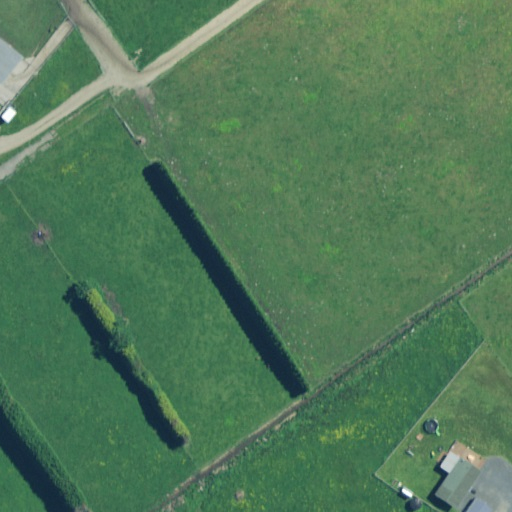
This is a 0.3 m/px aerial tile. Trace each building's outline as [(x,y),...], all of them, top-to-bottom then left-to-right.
[(0,84),(22,58),(0,40),(0,84)] [(16,112),(7,106),(0,116),(0,120),(6,125),(16,112)] [(431,400),(420,401),(421,416),(432,416),(431,400)] [(495,449),(482,431),(471,439),(483,458),(495,449)] [(458,459),(455,464),(447,458),(439,469),(447,475),(433,495),(454,509),(479,473),(458,459)] [(490,511),(491,510),(475,499),(466,511),(490,511)]
